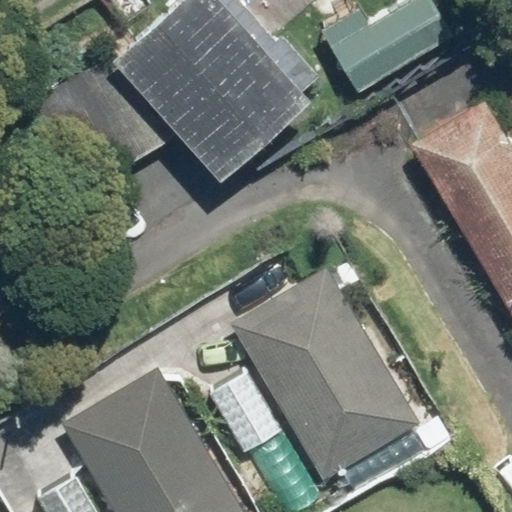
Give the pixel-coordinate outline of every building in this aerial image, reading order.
[(52,87),(105,170),(189,117),(222,156),(317,75),(252,0),(170,0),(123,41),(124,42),(52,87)] [(354,0),(327,16),(362,76),(459,21),(446,0),(393,0),(375,11),(369,0),(354,0)] [(511,121),(492,86),(418,129),(511,291),(511,121)] [(327,266),(242,316),(331,463),(415,413),(327,266)] [(178,374),(78,436),(125,511),(240,511),(257,502),(178,374)] [(1,456),(21,487),(73,452),(53,422),(1,456)] [(0,511),(8,511),(0,498),(0,511)]
